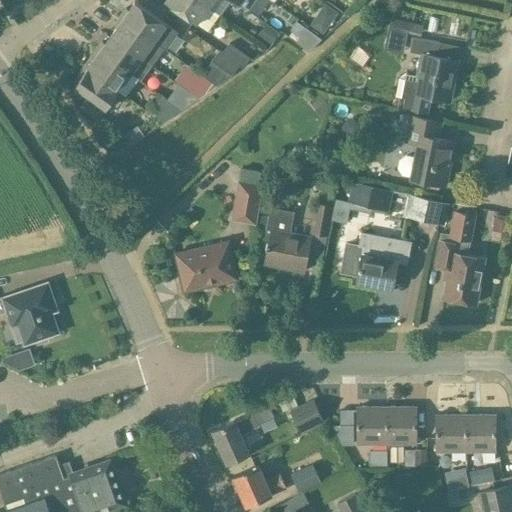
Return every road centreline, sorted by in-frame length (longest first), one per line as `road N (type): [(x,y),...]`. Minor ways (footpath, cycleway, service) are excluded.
road 1 (unclassified): [(511,364),(213,367),(161,377)]
road 2 (tertiary): [(161,377),(108,248),(0,77)]
road 3 (tertiary): [(211,511),(161,377)]
road 4 (residential): [(511,193),(490,190),(511,80)]
